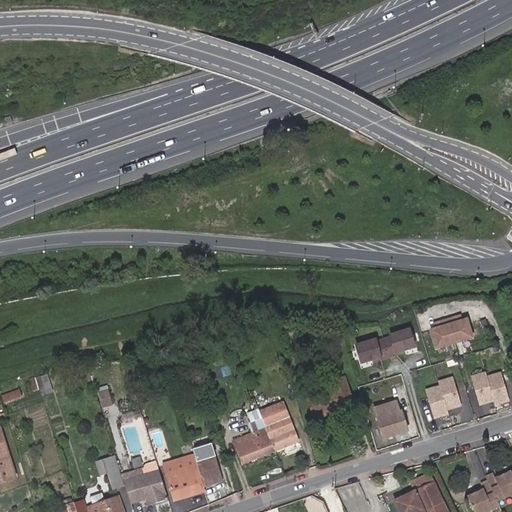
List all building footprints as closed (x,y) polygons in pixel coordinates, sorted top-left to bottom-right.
[(433,332),(439,350),(475,339),(469,321),(461,323),(459,318),(440,324),(442,329),(433,332)] [(379,343),(379,341),(359,347),(364,364),(375,361),(376,363),(406,354),(406,352),(417,348),(412,331),(393,336),(394,339),(379,343)] [(125,360),(107,362),(109,372),(127,369),(125,360)] [(133,379),(150,375),(147,364),(141,365),(141,363),(130,366),(133,379)] [(87,370),(78,372),(82,382),(90,380),(87,370)] [(48,373),(36,378),(40,389),(42,396),(54,392),(48,373)] [(475,379),(483,405),(496,402),(497,406),(511,402),(503,375),(490,379),(488,375),(475,379)] [(36,377),(29,379),(33,391),(40,389),(36,378),(36,377)] [(309,397),(316,420),(349,410),(345,399),(352,397),(345,378),(339,380),(341,387),(309,397)] [(443,388),(430,392),(437,419),(451,415),(450,411),(462,407),(455,380),(441,384),(443,388)] [(19,389),(1,395),(4,403),(22,396),(19,389)] [(109,389),(99,393),(103,406),(113,403),(109,389)] [(345,399),(349,410),(355,408),(352,397),(345,399)] [(266,429),(274,451),(298,443),(283,403),(260,411),(266,427),(266,429)] [(411,432),(405,412),(402,413),(399,403),(378,409),(387,439),(411,432)] [(141,409),(133,412),(136,418),(143,416),(141,409)] [(260,411),(259,409),(248,412),(252,423),(250,424),(253,432),(266,427),(260,411)] [(244,462),(274,451),(266,429),(256,433),(258,439),(240,445),(242,451),(240,452),(244,462)] [(0,433),(0,484),(14,481),(0,433)] [(243,442),(236,445),(239,452),(240,452),(242,451),(240,445),(258,439),(256,433),(241,439),(243,442)] [(241,437),(234,439),(236,445),(243,442),(241,439),(241,437)] [(224,479),(212,439),(192,445),(196,455),(197,460),(199,465),(205,485),(224,479)] [(125,486),(116,455),(97,461),(102,475),(108,473),(114,490),(125,486)] [(197,460),(196,455),(164,465),(166,469),(197,460)] [(197,460),(166,469),(167,475),(199,465),(197,460)] [(157,502),(170,499),(160,471),(157,462),(146,466),(144,470),(132,473),(134,479),(126,482),(133,504),(147,499),(155,497),(157,502)] [(199,465),(167,475),(176,501),(207,491),(205,485),(199,465)] [(415,490),(394,500),(399,511),(450,511),(445,501),(446,501),(432,472),(411,482),(415,490)] [(496,474),(488,476),(490,480),(483,483),(485,489),(469,495),(476,511),(482,511),(501,505),(499,500),(511,494),(511,472),(497,479),(496,474)] [(106,490),(93,494),(97,505),(97,506),(88,509),(89,511),(126,511),(122,498),(109,501),(106,490)] [(77,511),(75,505),(72,494),(61,498),(63,503),(65,511),(77,511)] [(149,505),(157,502),(155,497),(147,499),(149,505)] [(87,511),(85,501),(75,505),(77,511),(87,511)]
